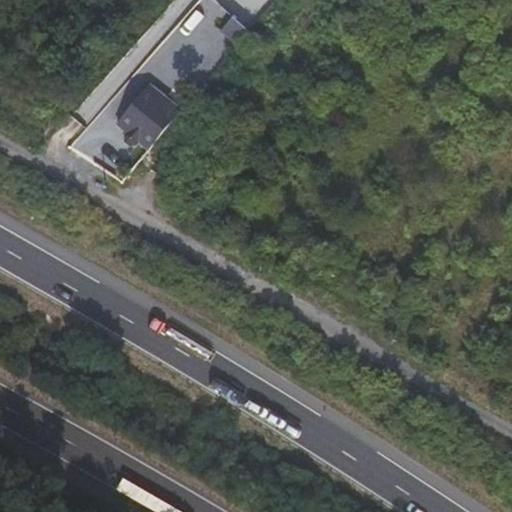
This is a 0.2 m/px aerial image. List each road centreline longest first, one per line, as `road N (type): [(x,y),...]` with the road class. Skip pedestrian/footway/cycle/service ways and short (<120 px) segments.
road 1 (unclassified): [(511,437),(336,326),(0,140)]
road 2 (trunk): [(439,511),(0,244)]
road 3 (trunk): [(0,403),(190,511)]
